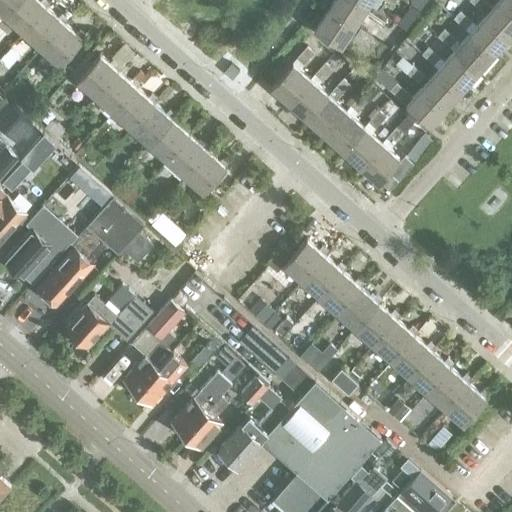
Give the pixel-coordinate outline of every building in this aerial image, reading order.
[(0,0),(0,8),(7,15),(20,0),(0,0)] [(41,0),(20,0),(7,15),(25,31),(48,6),(47,5),(51,2),(48,0),(42,0),(41,0)] [(369,4),(362,0),(332,0),(328,6),(356,24),(369,4)] [(411,0),(412,3),(421,10),(427,0),(411,0)] [(436,0),(447,9),(453,2),(459,7),(465,0),(436,0)] [(511,32),(511,5),(506,0),(497,0),(493,6),(486,0),(471,0),(481,9),(486,14),(510,35),(511,32)] [(48,6),(25,31),(43,47),(66,22),(66,21),(69,18),(63,13),(60,17),(48,6)] [(356,24),(328,6),(315,27),(342,45),(356,24)] [(382,23),(387,15),(373,6),(368,15),(382,23)] [(413,18),(420,10),(415,6),(408,14),(413,18)] [(486,14),(477,24),(460,8),(453,16),(470,31),(470,32),(494,53),(510,35),(486,14)] [(66,22),(43,47),(61,63),(85,38),(84,38),(87,34),(81,29),(78,32),(66,22)] [(368,43),(374,35),(360,26),(354,34),(368,43)] [(470,32),(461,41),(444,26),(437,34),(449,45),(454,50),(478,71),(494,53),(470,32)] [(333,51),(323,43),(317,51),(327,59),(333,51)] [(310,76),(300,67),(315,50),(308,44),(271,86),(288,100),(310,76)] [(454,50),(446,59),(428,44),(421,52),(439,67),(438,68),(462,89),(478,71),(454,50)] [(97,95),(120,70),(123,66),(117,61),(114,64),(101,53),(79,79),(97,95)] [(328,92),(318,83),(333,66),(325,59),(310,76),(288,100),(306,117),(328,92)] [(418,81),(424,73),(412,62),(405,70),(418,81)] [(354,66),(349,72),(353,75),(358,70),(354,66)] [(438,68),(422,86),(447,107),(462,89),(438,68)] [(120,70),(97,95),(115,111),(138,86),(137,85),(140,82),(135,77),(132,80),(120,70)] [(346,108),(336,99),(351,82),(343,75),(328,92),(306,117),(324,132),(346,108)] [(29,87),(19,78),(12,87),(22,95),(29,87)] [(422,86),(413,97),(395,81),(389,88),(406,104),(430,125),(447,107),(422,86)] [(138,86),(115,111),(133,127),(155,101),(158,98),(153,93),(150,97),(138,86)] [(364,124),(353,115),(369,98),(361,91),(346,108),(324,132),(342,148),(364,124)] [(0,128),(16,142),(30,126),(40,135),(42,132),(6,100),(0,106),(0,128)] [(155,101),(133,127),(150,143),(173,117),(172,117),(176,113),(170,109),(167,112),(155,101)] [(360,164),(382,140),(371,131),(386,114),(379,107),(364,124),(342,148),(344,150),(360,164)] [(413,121),(406,116),(399,123),(406,129),(413,121)] [(173,117),(150,143),(168,159),(191,133),(194,130),(189,125),(186,129),(173,117)] [(57,137),(64,130),(51,118),(44,126),(57,137)] [(402,158),(389,147),(404,130),(397,123),(382,140),(360,164),(380,182),(402,158)] [(434,141),(424,132),(405,154),(416,162),(434,141)] [(191,133),(168,159),(186,174),(209,149),(212,145),(207,141),(204,144),(191,133)] [(77,150),(84,143),(78,138),(71,145),(77,150)] [(0,176),(19,155),(6,144),(0,150),(0,176)] [(209,149),(186,174),(204,191),(227,165),(226,165),(229,161),(225,157),(221,160),(209,149)] [(12,188),(32,166),(22,158),(2,179),(12,188)] [(130,202),(148,180),(139,173),(121,195),(130,202)] [(0,186),(0,240),(11,228),(27,211),(8,193),(0,186)] [(52,193),(47,189),(42,196),(46,199),(52,193)] [(75,244),(37,285),(46,293),(44,296),(52,303),(54,301),(57,303),(73,285),(94,262),(90,258),(92,257),(106,241),(107,240),(119,251),(146,221),(113,193),(86,223),(85,223),(77,233),(71,239),(72,239),(71,240),(75,244)] [(31,226),(5,256),(24,273),(30,266),(39,275),(71,239),(77,233),(43,202),(26,221),(31,226)] [(153,221),(177,243),(185,233),(161,212),(153,221)] [(137,262),(153,244),(140,232),(123,250),(137,262)] [(306,237),(293,252),(284,244),(268,262),(277,270),(283,263),(302,279),(328,249),(322,244),(319,248),(306,237)] [(328,249),(302,279),(320,295),(343,270),(346,266),(340,260),(336,264),(325,254),(329,250),(328,249)] [(343,270),(320,295),(338,311),(364,281),(358,276),(354,280),(343,270)] [(88,344),(109,321),(127,337),(154,307),(123,279),(105,301),(95,292),(66,324),(88,344)] [(364,281),(338,311),(356,327),(382,297),(376,292),(372,296),(361,286),(365,282),(364,281)] [(182,303),(187,297),(178,288),(172,295),(182,303)] [(145,324),(159,337),(124,376),(137,389),(159,365),(153,359),(177,333),(169,327),(186,308),(171,295),(145,324)] [(264,322),(275,310),(260,296),(249,308),(264,322)] [(382,297),(356,327),(374,343),(400,313),(394,308),(390,312),(379,303),(383,298),(382,297)] [(400,313),(374,343),(392,359),(418,329),(412,324),(409,328),(397,318),(400,314),(400,313)] [(294,323),(286,317),(274,330),(282,336),(294,323)] [(287,511),(312,511),(380,435),(289,354),(288,355),(252,324),(240,338),(276,370),(275,370),(282,376),(301,393),(289,407),(279,399),(259,422),(269,430),(261,439),(297,470),(272,499),(287,511)] [(419,330),(418,329),(392,359),(410,375),(436,345),(430,340),(426,344),(415,334),(419,330)] [(213,334),(206,343),(191,359),(199,366),(214,350),(222,342),(213,334)] [(317,370),(337,349),(329,343),(321,351),(311,342),(300,355),(317,370)] [(436,346),(436,345),(410,375),(428,390),(454,361),(448,356),(444,360),(433,350),(436,346)] [(173,378),(187,362),(173,349),(159,365),(137,389),(152,402),(174,378),(173,378)] [(454,362),(454,361),(428,390),(446,406),(468,381),(472,377),(466,372),(462,376),(451,366),(454,362)] [(326,362),(318,370),(324,376),(332,368),(326,362)] [(359,380),(357,378),(342,365),(332,376),(349,391),(359,380)] [(253,401),(255,399),(269,384),(256,373),(240,390),(253,401)] [(480,392),(468,381),(446,406),(464,423),(487,397),(486,396),(489,393),(484,388),(480,392)] [(186,432),(221,393),(214,386),(200,401),(193,395),(171,419),(186,432)] [(222,393),(221,393),(186,432),(200,445),(222,421),(215,415),(229,400),(222,393)] [(400,421),(410,409),(397,398),(387,410),(400,421)] [(238,465),(261,439),(269,430),(259,422),(249,413),(219,447),(238,465)] [(441,454),(455,438),(442,426),(428,443),(441,454)] [(90,461),(94,456),(83,446),(78,450),(90,461)] [(359,476),(357,478),(338,500),(351,511),(355,511),(373,492),(372,492),(382,481),(370,470),(379,460),(371,452),(360,463),(361,464),(354,472),(359,476)] [(0,496),(12,484),(8,480),(0,474),(8,465),(0,457),(0,496)] [(425,511),(436,511),(452,495),(421,467),(401,491),(425,511)]
